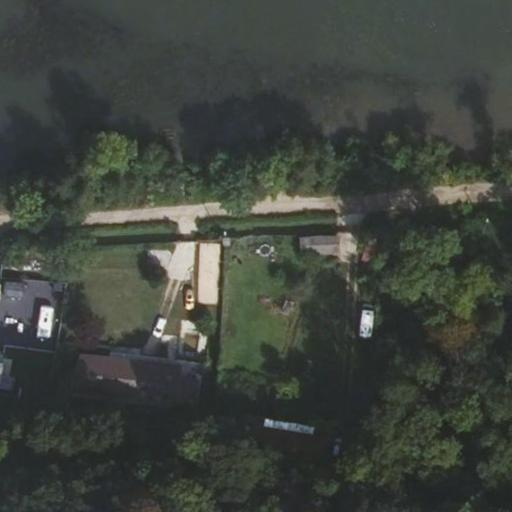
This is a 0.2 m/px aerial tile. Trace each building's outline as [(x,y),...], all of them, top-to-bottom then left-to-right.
[(366,227),(353,225),(348,248),(361,250),(366,227)] [(327,231),(288,233),(288,251),(328,249),(327,231)] [(66,244),(24,245),(24,267),(67,266),(66,244)] [(137,360),(137,352),(115,349),(114,357),(137,360)] [(163,363),(164,356),(137,352),(137,360),(163,363)] [(138,397),(137,360),(114,357),(83,353),(79,389),(138,397)] [(185,381),(187,366),(163,363),(137,360),(138,397),(199,406),(202,384),(185,381)] [(7,377),(0,377),(0,403),(19,403),(19,387),(7,387),(7,377)] [(217,428),(216,408),(186,410),(186,424),(217,428)] [(328,421),(248,410),(247,420),(327,430),(328,421)] [(325,457),(327,430),(247,420),(244,448),(274,451),(272,468),(295,471),(296,454),(325,457)] [(217,439),(217,428),(186,424),(187,440),(217,439)]
